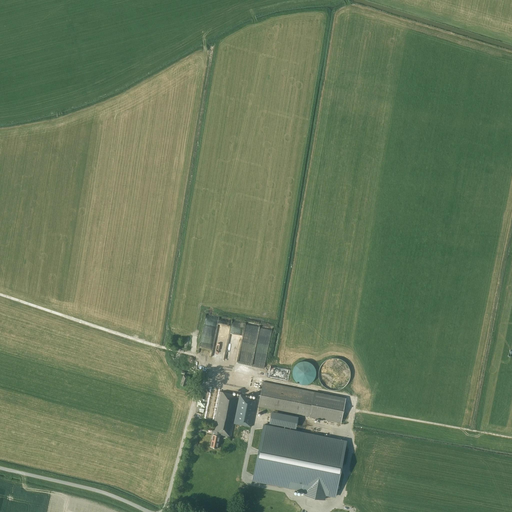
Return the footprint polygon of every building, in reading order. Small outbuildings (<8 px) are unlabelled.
[(207,314),(205,332),(218,334),(220,316),(207,314)] [(246,331),(238,364),(250,367),(251,364),(253,365),(262,328),(249,325),(247,331),(246,331)] [(301,384),(304,384),(307,384),(310,383),(312,381),(314,378),(316,376),(316,373),(316,370),(314,367),(312,364),(310,362),(307,361),(304,361),(301,361),(298,362),(296,364),(294,367),(293,370),(292,373),(293,376),(294,378),(296,381),(298,383),(301,384)] [(290,370),(270,366),(268,376),(288,380),(290,370)] [(190,376),(183,374),(181,384),(186,385),(186,384),(187,384),(190,376)] [(346,399),(263,382),(260,399),(220,391),(212,427),(213,428),(210,446),(217,448),(220,436),(221,436),(221,435),(230,437),(233,423),(251,427),(255,406),(258,407),(259,406),(311,416),(341,423),(346,399)] [(271,412),(269,424),(295,430),(298,418),(271,412)] [(264,425),(253,480),(306,490),(305,495),(324,499),(325,494),(335,496),(346,441),(264,425)]
